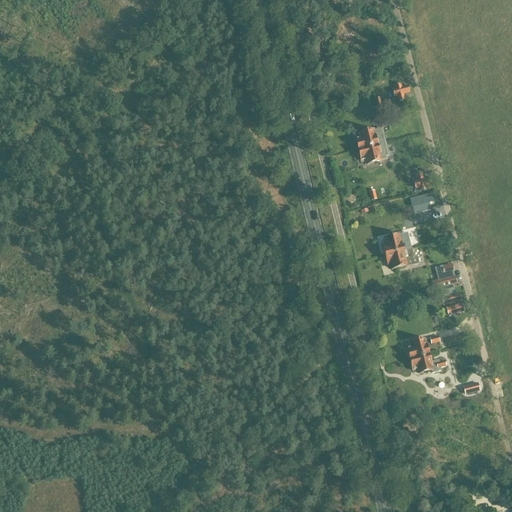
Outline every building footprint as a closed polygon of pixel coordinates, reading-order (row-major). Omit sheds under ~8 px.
[(402,88),(402,87),(401,84),(394,86),(395,89),(393,90),(395,98),(397,98),(398,102),(405,100),(404,96),(409,94),(407,86),(402,88)] [(380,132),(379,130),(373,132),(373,131),(359,135),(360,138),(356,139),(359,152),(385,146),(382,132),(380,132)] [(369,164),(380,161),(387,159),(386,157),(388,157),(385,146),(359,152),(361,162),(365,161),(366,165),(369,165),(369,164)] [(425,188),(431,186),(429,178),(423,180),(421,175),(416,176),(417,181),(414,182),(416,190),(419,189),(420,191),(426,189),(425,188)] [(371,201),(377,200),(374,191),(369,193),(371,201)] [(432,194),(409,199),(413,214),(430,209),(428,203),(434,201),(432,194)] [(400,243),(398,236),(383,239),(384,245),(382,245),(384,257),(411,251),(411,249),(402,251),(400,243)] [(413,259),(411,251),(384,257),(387,265),(390,265),(391,270),(406,267),(406,268),(418,265),(417,258),(413,259)] [(452,264),(442,267),(444,275),(454,272),(452,264)] [(455,276),(431,282),(433,290),(457,285),(455,276)] [(441,298),(443,307),(462,302),(459,293),(441,298)] [(463,305),(446,309),(448,314),(450,314),(451,315),(465,312),(463,305)] [(410,362),(428,358),(424,341),(410,344),(411,348),(407,349),(410,362)] [(428,358),(410,362),(413,371),(417,370),(418,374),(431,371),(432,374),(442,372),(441,369),(445,367),(444,362),(439,363),(439,360),(429,363),(428,358)] [(477,384),(463,388),(465,395),(479,392),(477,384)]
